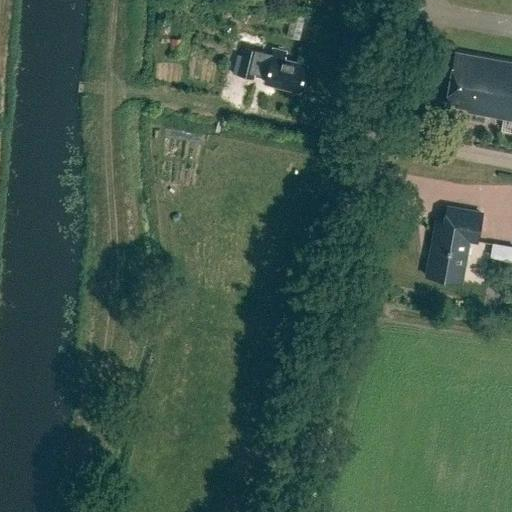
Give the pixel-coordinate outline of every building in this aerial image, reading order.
[(185,59),(185,40),(172,40),(172,59),(185,59)] [(237,75),(254,79),(257,69),(253,68),(258,51),(244,48),(237,75)] [(273,48),(265,82),(300,91),(306,65),(284,59),(286,52),(273,48)] [(446,104),(467,108),(467,111),(511,119),(511,62),(455,52),(446,104)] [(435,229),(427,276),(461,282),(469,240),(478,242),(483,214),(447,207),(443,230),(435,229)] [(490,257),(511,260),(511,244),(492,242),(490,257)]
